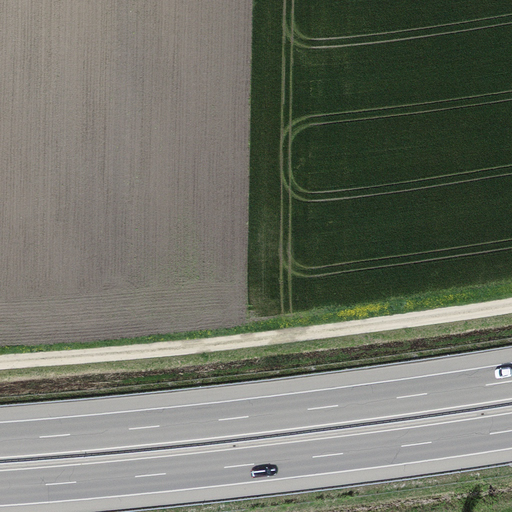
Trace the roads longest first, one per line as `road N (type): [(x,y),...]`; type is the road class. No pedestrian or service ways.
road 1 (motorway): [(511,380),(0,439)]
road 2 (track): [(0,360),(264,340),(511,304)]
road 3 (motorway): [(0,487),(511,429)]
